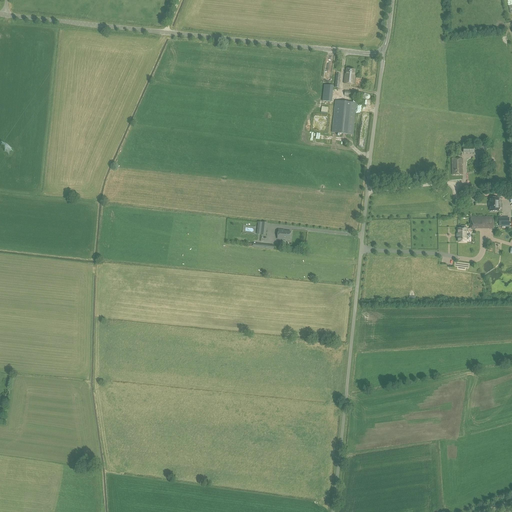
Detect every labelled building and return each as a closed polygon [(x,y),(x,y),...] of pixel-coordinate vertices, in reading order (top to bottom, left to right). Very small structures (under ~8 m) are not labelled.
[(355,70),(347,69),(346,74),(345,74),(344,84),(354,85),(355,77),(354,76),(355,70)] [(333,86),(324,85),(322,101),(332,102),(333,86)] [(356,103),(353,102),(336,101),(332,132),(353,135),(356,103)] [(452,159),(452,175),(462,175),(462,166),(461,166),(461,164),(462,164),(462,159),(452,159)] [(498,211),(498,198),(490,198),(490,211),(498,211)] [(471,229),(475,229),(493,228),(493,217),(471,217),(471,229)] [(458,234),(458,237),(458,242),(466,242),(466,229),(466,226),(461,226),(461,229),(458,229),(458,234)] [(283,239),(289,240),(290,232),(284,231),(284,230),(279,230),(277,239),(283,240),(283,239)] [(307,231),(306,239),(314,240),(315,232),(307,231)]
